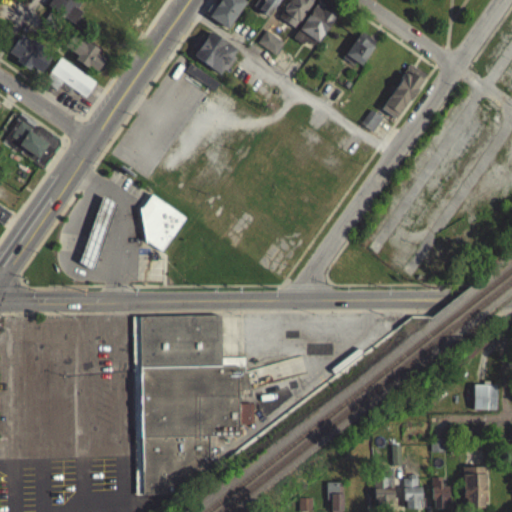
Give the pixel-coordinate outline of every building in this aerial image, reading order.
[(75,16),(84,2),(81,0),(53,0),(45,13),(72,31),(80,19),(75,16)] [(243,7),(231,0),(221,0),(207,25),(227,36),(243,7)] [(281,0),(257,0),(250,13),(267,24),(281,0)] [(291,34),(313,6),(305,0),(293,0),(276,23),(291,34)] [(335,19),(315,7),(292,43),(312,56),(335,19)] [(266,35),(255,49),(272,62),(283,49),(266,35)] [(191,62),(219,83),(237,59),(208,38),(191,62)] [(374,49),(359,38),(341,63),(356,74),(374,49)] [(5,61),(28,76),(30,74),(39,79),(50,62),(19,41),(5,61)] [(93,79),(105,63),(84,47),(82,51),(73,44),(65,55),(75,62),(73,65),(93,79)] [(42,87),(55,96),(60,88),(83,104),(94,89),(58,64),(42,87)] [(212,98),(217,90),(188,70),(183,78),(212,98)] [(396,126),(423,81),(407,71),(379,116),(396,126)] [(358,130),(370,139),(380,125),(368,116),(358,130)] [(78,272),(93,276),(112,208),(97,203),(78,272)] [(131,240),(160,259),(183,223),(154,205),(131,240)] [(0,230),(1,231),(9,220),(0,213),(0,230)] [(139,314),(221,313),(222,364),(140,366),(139,314)] [(140,366),(142,435),(208,433),(239,433),(238,364),(222,364),(140,366)] [(494,417),(495,392),(471,392),(470,416),(494,417)] [(208,433),(209,480),(197,492),(143,493),(142,435),(208,433)] [(442,459),(443,445),(429,445),(428,459),(442,459)] [(398,453),(390,453),(390,473),(399,473),(398,453)] [(460,474),(461,511),(484,511),(483,474),(460,474)] [(378,484),(371,485),(371,511),(391,511),(391,476),(378,476),(378,484)] [(447,511),(447,493),(440,493),(440,484),(430,484),(429,511),(447,511)] [(416,485),(402,485),(402,511),(421,511),(421,494),(416,494),(416,485)] [(324,507),(329,507),(328,511),(341,511),(342,489),(325,489),(324,507)]
